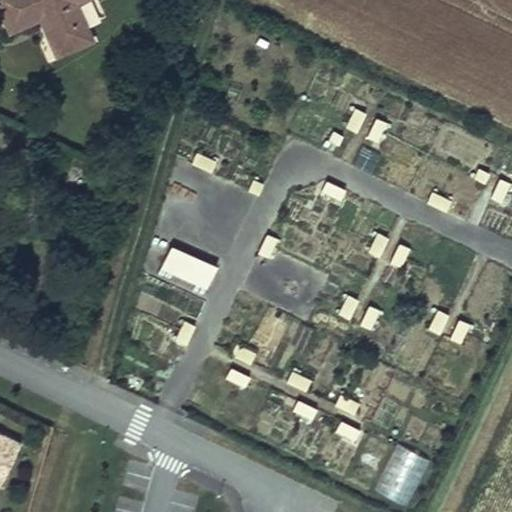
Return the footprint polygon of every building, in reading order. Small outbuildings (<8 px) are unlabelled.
[(100,0),(1,0),(17,39),(49,26),(63,64),(106,47),(92,10),(102,6),(100,0)] [(365,134),(372,118),(362,113),(354,129),(365,134)] [(385,144),(394,127),(383,122),(375,139),(385,144)] [(346,148),(350,140),(340,135),(336,142),(346,148)] [(218,176),(222,165),(203,156),(198,166),(218,176)] [(492,187),(497,176),(486,171),(481,182),(492,187)] [(509,205),(511,198),(511,184),(507,181),(498,200),(509,205)] [(265,199),(269,190),(259,184),(255,194),(265,199)] [(347,202),(351,193),(333,184),(329,194),(347,202)] [(458,205),(439,195),(434,205),(452,215),(458,205)] [(387,260),(395,241),(384,236),(376,255),(387,260)] [(275,260),(284,242),(274,237),(265,256),(275,260)] [(408,270),(417,252),(406,246),(397,264),(408,270)] [(214,291),(224,268),(178,248),(168,271),(214,291)] [(356,322),(365,304),(354,299),(346,317),(356,322)] [(379,332),(387,315),(376,309),(367,326),(379,332)] [(448,337),(456,319),(444,314),(437,331),(448,337)] [(468,345),(476,327),(465,323),(457,340),(468,345)] [(192,348),(201,330),(191,325),(182,343),(192,348)] [(262,357),(243,348),(239,359),(257,367),(262,357)] [(252,390),(257,381),(237,371),(233,381),(252,390)] [(313,395),(318,384),(299,374),(293,385),(313,395)] [(361,417),(366,408),(347,398),(342,408),(361,417)] [(319,423),(324,414),(305,403),(300,413),(319,423)] [(367,434),(348,424),(343,434),(362,443),(367,434)] [(0,475),(15,446),(0,438),(0,475)] [(405,507),(429,460),(395,443),(372,491),(405,507)]
